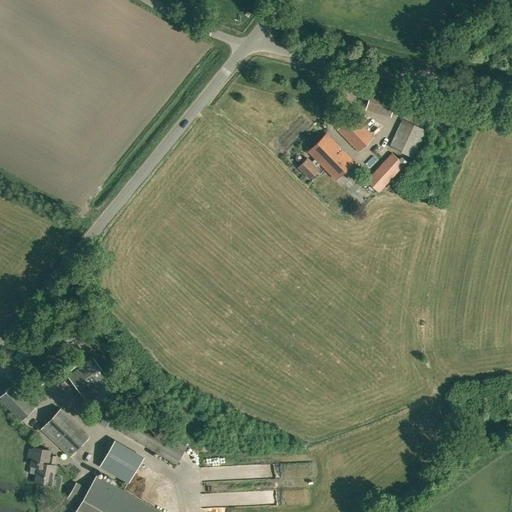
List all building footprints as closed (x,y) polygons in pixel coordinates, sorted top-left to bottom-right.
[(366,108),(391,115),(398,89),(373,83),(366,108)] [(349,96),(363,99),(365,90),(351,87),(349,96)] [(396,106),(416,111),(420,97),(399,92),(396,106)] [(359,152),(374,137),(347,109),(339,118),(345,124),(338,130),(359,152)] [(390,147),(412,157),(425,130),(403,119),(390,147)] [(327,134),(309,151),(316,158),(321,164),(336,179),(354,161),(327,134)] [(401,156),(399,159),(392,153),(367,181),(379,192),(404,164),(407,161),(401,156)] [(318,168),(321,164),(316,158),(312,162),(308,158),(298,167),(310,179),(319,169),(318,168)] [(80,335),(74,323),(43,336),(49,349),(80,335)] [(83,395),(107,376),(92,357),(68,377),(83,395)] [(119,394),(105,378),(83,396),(96,412),(119,394)] [(0,399),(21,421),(35,407),(13,384),(0,397),(0,399)] [(91,435),(62,407),(41,428),(71,456),(91,435)] [(120,417),(108,409),(100,422),(112,430),(120,417)] [(177,464),(187,447),(169,437),(131,415),(128,420),(123,427),(121,432),(177,464)] [(28,457),(32,458),(31,465),(38,467),(55,470),(56,465),(55,465),(57,456),(50,455),(51,450),(34,447),(34,449),(30,448),(28,457)] [(128,483),(139,463),(112,447),(101,466),(128,483)] [(55,470),(38,467),(35,482),(52,486),(55,470)] [(75,511),(159,511),(96,476),(88,491),(76,484),(67,499),(79,506),(75,511)]
